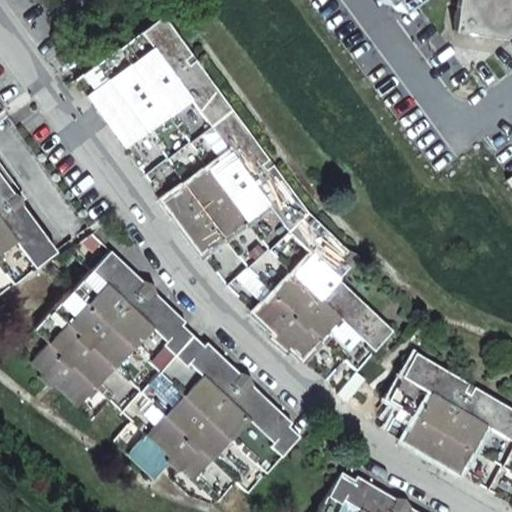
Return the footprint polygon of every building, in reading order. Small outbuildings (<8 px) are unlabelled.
[(386,0),(394,10),(407,0),(386,0)] [(511,0),(457,0),(452,31),(507,36),(511,32),(511,0)] [(162,15),(74,79),(225,284),(324,379),(343,359),(354,370),(391,330),(336,278),(355,259),(307,212),(162,15)] [(37,111),(15,127),(88,225),(110,210),(37,111)] [(0,177),(0,290),(54,251),(0,177)] [(109,250),(34,329),(48,342),(29,361),(41,373),(37,376),(50,388),(53,384),(76,406),(94,387),(145,434),(126,454),(152,479),(168,463),(176,471),(180,467),(215,501),(234,481),(245,492),(301,432),(109,250)] [(511,409),(415,352),(387,399),(398,406),(385,430),(511,504),(511,409)] [(416,511),(341,468),(314,511),(416,511)]
